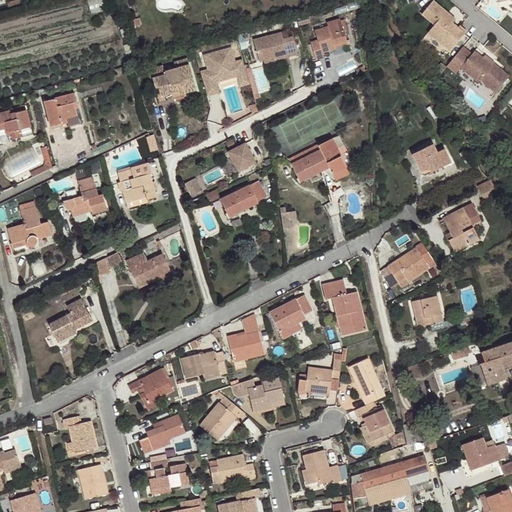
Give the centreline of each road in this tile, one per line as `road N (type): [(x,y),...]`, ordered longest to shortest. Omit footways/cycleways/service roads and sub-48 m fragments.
road 1 (residential): [(215,319),(168,161),(316,87)]
road 2 (residential): [(215,319),(366,240)]
road 3 (residential): [(8,297),(131,238)]
road 4 (residential): [(99,379),(129,511)]
road 5 (residential): [(335,423),(272,443),(284,511)]
road 6 (residential): [(99,379),(215,319)]
